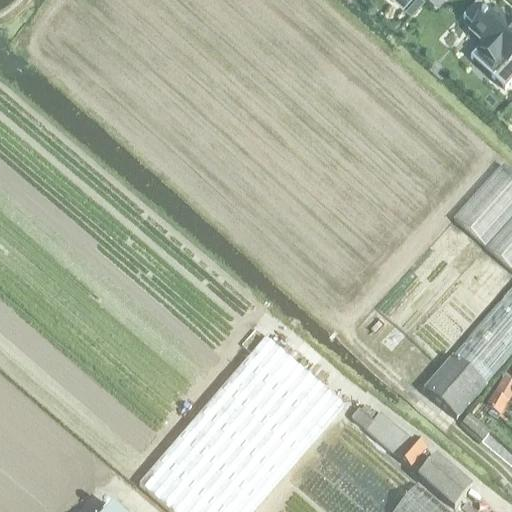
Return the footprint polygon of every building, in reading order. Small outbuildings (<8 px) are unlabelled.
[(477,3),(463,19),(473,29),(469,33),(484,47),(479,52),(499,72),(492,78),(490,79),(504,91),(511,82),(511,24),(508,21),(506,22),(492,9),(488,13),(477,3)] [(511,289),(424,392),(456,420),(511,355),(511,289)] [(139,487),(167,511),(253,511),(343,408),(265,340),(139,487)] [(508,404),(511,395),(511,390),(502,385),(495,397),(500,400),(508,404)] [(486,411),(501,419),(509,405),(508,404),(500,400),(493,396),(486,411)] [(379,415),(372,423),(358,412),(352,420),(366,431),(412,470),(413,469),(420,475),(418,479),(454,510),(471,490),(435,458),(432,461),(424,454),(426,452),(413,441),(411,443),(379,415)] [(462,427),(483,444),(490,435),(469,418),(462,427)]
